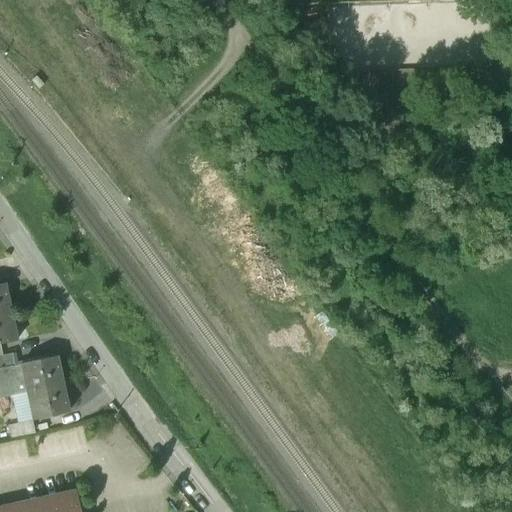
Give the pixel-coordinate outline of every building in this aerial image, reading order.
[(4,285),(0,286),(0,315),(10,313),(4,285)] [(10,313),(0,315),(0,344),(16,341),(10,313)] [(1,357),(0,357),(0,369),(15,367),(12,355),(1,357)] [(15,367),(0,369),(0,399),(27,393),(62,385),(56,358),(15,367)] [(62,385),(27,393),(33,421),(68,413),(62,385)] [(30,421),(9,426),(11,438),(33,433),(30,421)] [(0,511),(82,511),(76,485),(0,501),(0,511)]
